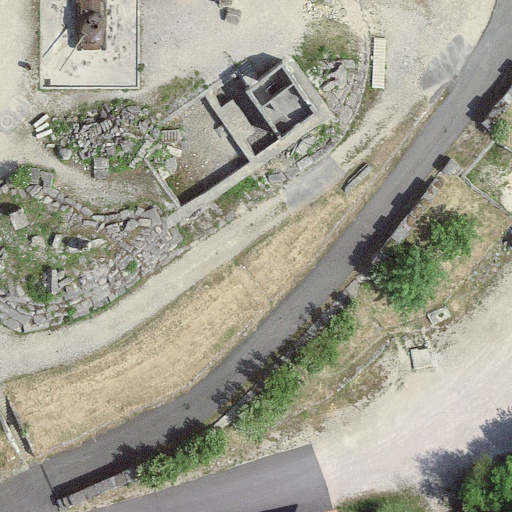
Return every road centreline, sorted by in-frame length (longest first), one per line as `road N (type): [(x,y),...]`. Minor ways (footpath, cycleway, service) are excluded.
road 1 (track): [(511,385),(442,436),(153,511)]
road 2 (track): [(194,0),(209,47),(369,32),(417,73)]
